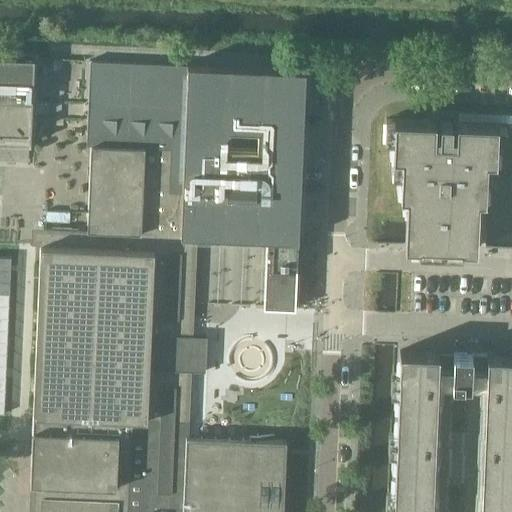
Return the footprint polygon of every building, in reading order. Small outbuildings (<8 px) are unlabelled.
[(34,57),(0,55),(0,141),(31,143),(32,101),(34,57)] [(88,229),(44,227),(44,243),(41,243),(30,481),(28,511),(284,511),(288,440),(216,437),(188,436),(190,386),(191,370),(191,365),(205,366),(205,371),(206,371),(207,336),(206,336),(206,341),(192,340),(192,335),(195,269),(197,234),(268,237),(265,306),(298,307),(300,238),(307,68),(188,64),(90,60),(86,146),(92,146),(88,229)] [(436,120),(426,120),(395,118),(393,155),(402,156),(400,195),(407,195),(405,245),(421,246),(421,244),(460,246),(460,247),(477,248),(479,199),(485,199),(487,160),(496,160),(498,123),(457,121),(456,142),(451,142),(452,122),(441,122),(440,141),(435,141),(436,120)] [(71,211),(46,210),(46,220),(70,221),(71,211)] [(0,292),(0,413),(5,413),(10,293),(0,292)] [(438,352),(400,350),(393,511),(511,511),(511,354),(488,354),(472,354),(472,353),(453,353),(438,352)]
